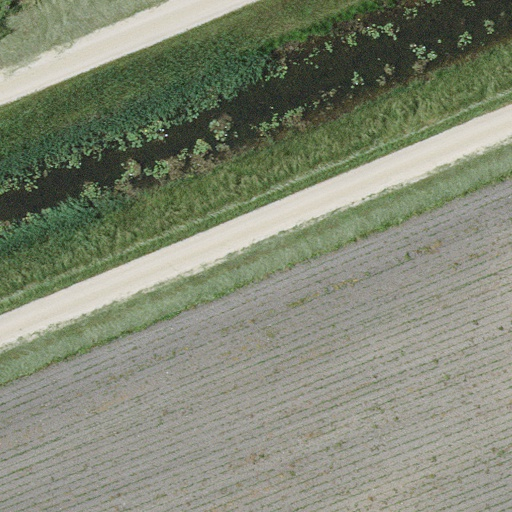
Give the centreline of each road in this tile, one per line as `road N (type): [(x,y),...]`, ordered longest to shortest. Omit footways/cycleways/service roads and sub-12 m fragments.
road 1 (track): [(511,121),(0,329)]
road 2 (track): [(213,0),(0,88)]
